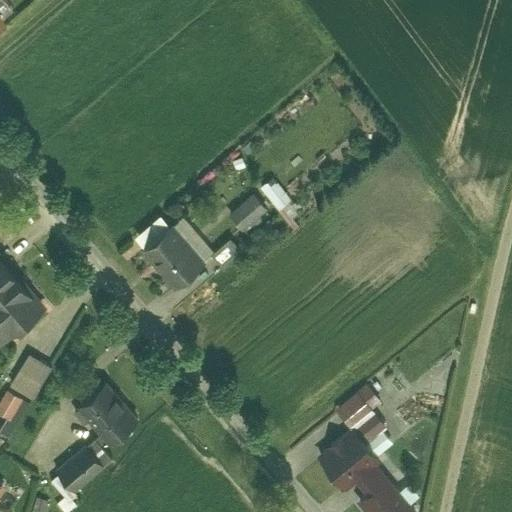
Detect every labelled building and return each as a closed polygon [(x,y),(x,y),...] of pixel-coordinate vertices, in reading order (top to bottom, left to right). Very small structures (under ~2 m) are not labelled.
[(0,28),(11,20),(0,6),(0,28)] [(272,175),(262,184),(279,204),(290,195),(272,175)] [(259,188),(235,210),(248,227),(273,204),(259,188)] [(150,247),(181,286),(212,258),(178,220),(150,247)] [(231,235),(213,250),(224,263),(242,248),(231,235)] [(0,337),(0,338),(11,329),(13,332),(44,306),(0,253),(0,337)] [(56,362),(35,350),(17,381),(38,394),(56,362)] [(111,374),(82,401),(116,441),(146,415),(111,374)] [(348,423),(381,397),(367,380),(334,405),(348,423)] [(34,398),(13,386),(1,407),(22,419),(34,398)] [(358,422),(324,450),(352,486),(364,476),(374,489),(363,498),(374,511),(424,511),(425,511),(383,461),(388,458),(358,422)] [(95,439),(63,467),(81,487),(113,460),(95,439)] [(0,499),(11,483),(0,475),(0,499)] [(0,511),(13,511),(0,503),(0,511)]
